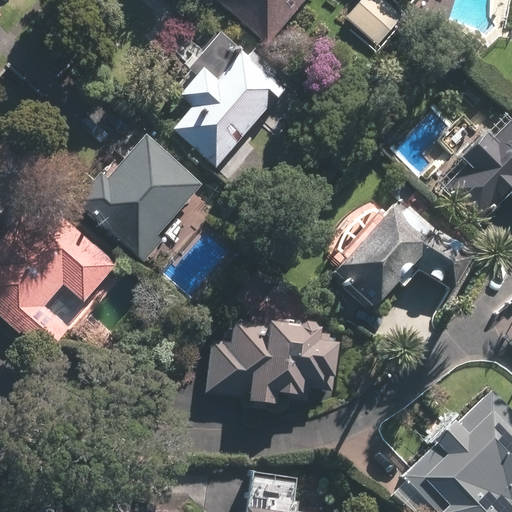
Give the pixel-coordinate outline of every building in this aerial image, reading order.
[(213,0),(269,45),(306,0),(213,0)] [(387,0),(359,0),(344,18),(378,48),(406,16),(387,0)] [(174,130),(239,186),(256,168),(234,149),(288,87),(222,30),(191,66),(200,74),(182,95),(195,106),(174,130)] [(468,164),(444,187),(479,222),(509,193),(511,195),(511,118),(494,137),(486,129),(460,156),(468,164)] [(106,170),(78,200),(146,262),(166,240),(160,234),(206,184),(149,132),(111,174),(106,170)] [(0,314),(45,355),(72,326),(48,304),(67,284),(86,301),(120,264),(42,193),(0,239),(0,314)] [(406,285),(419,271),(455,290),(476,250),(425,223),(400,201),(338,272),(377,306),(400,280),(406,285)] [(212,339),(206,394),(281,401),(282,389),(305,392),(307,376),(337,379),(341,339),(325,337),(327,323),(237,314),(234,342),(212,339)] [(511,511),(511,404),(495,387),(404,475),(440,511),(511,511)] [(302,475),(254,469),(248,511),(325,511),(326,511),(297,508),(302,475)] [(176,511),(161,509),(160,511),(113,511),(103,503),(94,511),(176,511)]
